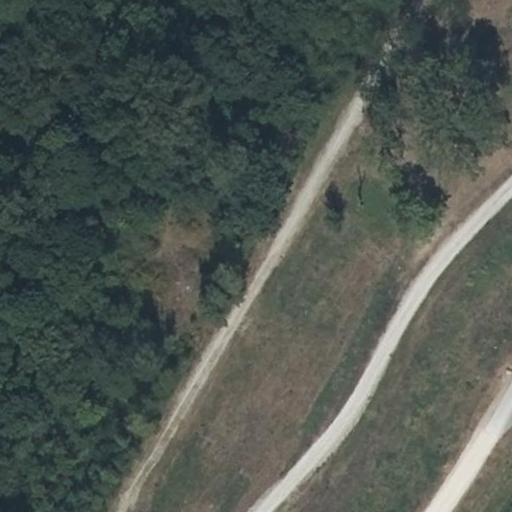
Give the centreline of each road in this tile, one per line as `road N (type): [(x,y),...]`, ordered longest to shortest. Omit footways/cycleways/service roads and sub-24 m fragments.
road 1 (track): [(422,0),(125,511)]
road 2 (track): [(258,511),(354,406),(418,285),(511,184)]
